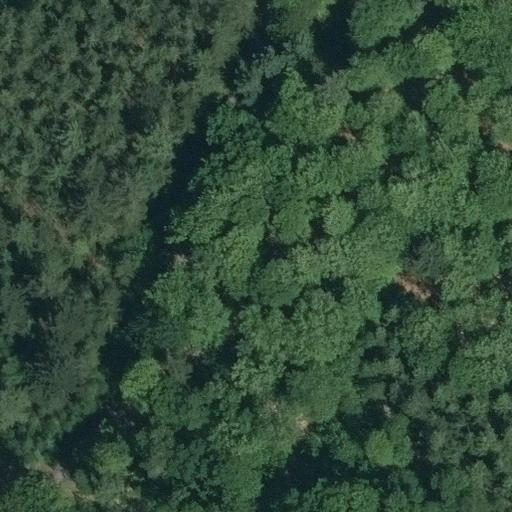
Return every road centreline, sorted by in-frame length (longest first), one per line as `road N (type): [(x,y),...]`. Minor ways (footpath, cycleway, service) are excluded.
road 1 (track): [(511,228),(128,379),(38,490),(0,478)]
road 2 (track): [(128,379),(273,0)]
